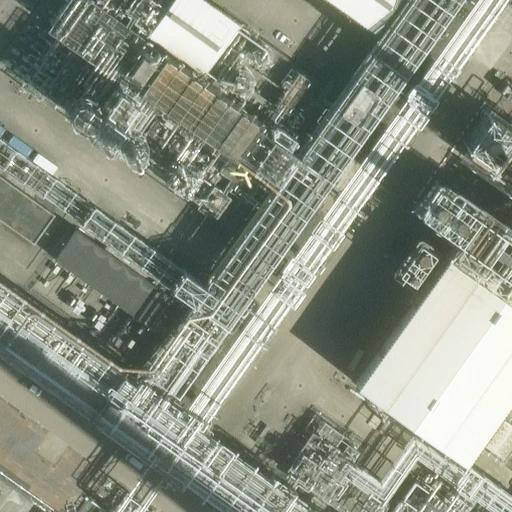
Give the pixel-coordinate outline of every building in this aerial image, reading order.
[(198,0),(144,0),(126,25),(194,74),(230,23),(198,0)] [(401,0),(326,0),(378,36),(401,0)] [(0,183),(0,221),(34,244),(51,218),(0,183)] [(70,224),(46,255),(159,338),(182,307),(70,224)] [(511,287),(452,248),(354,387),(464,465),(511,395),(511,287)]
